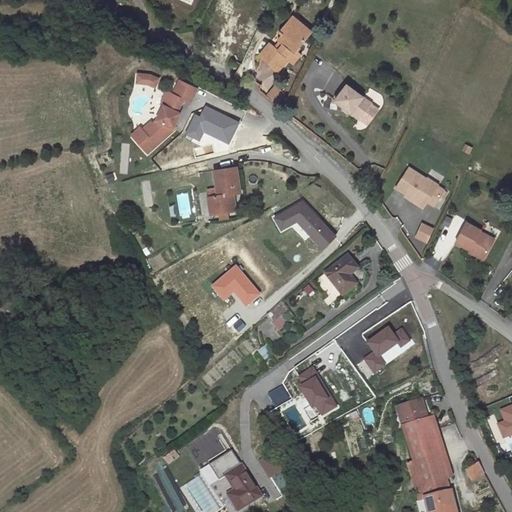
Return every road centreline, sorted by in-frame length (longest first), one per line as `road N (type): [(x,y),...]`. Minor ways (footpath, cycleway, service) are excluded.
road 1 (unclassified): [(82,0),(215,65),(360,202),(416,276)]
road 2 (unclassified): [(416,276),(444,369),(511,502)]
